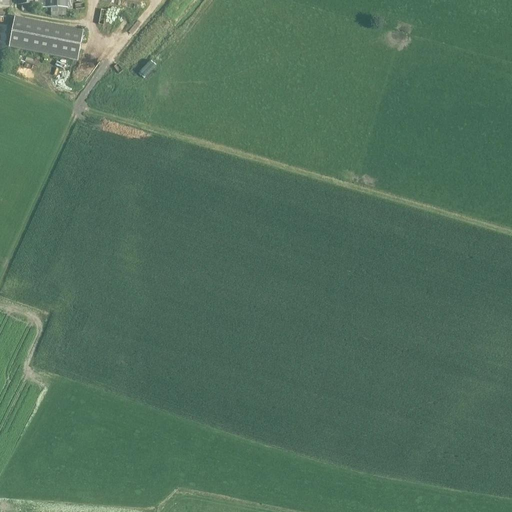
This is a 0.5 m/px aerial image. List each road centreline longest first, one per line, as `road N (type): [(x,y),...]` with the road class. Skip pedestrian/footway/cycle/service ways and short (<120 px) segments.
road 1 (track): [(511,232),(79,104)]
road 2 (track): [(79,104),(0,280)]
road 3 (track): [(157,0),(79,104)]
